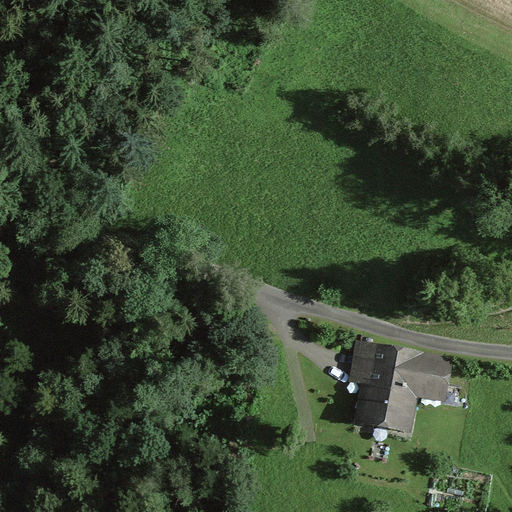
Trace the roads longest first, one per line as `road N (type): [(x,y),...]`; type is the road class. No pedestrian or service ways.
road 1 (residential): [(0,231),(172,255),(312,308),(441,344),(511,354)]
road 2 (track): [(511,306),(372,325)]
